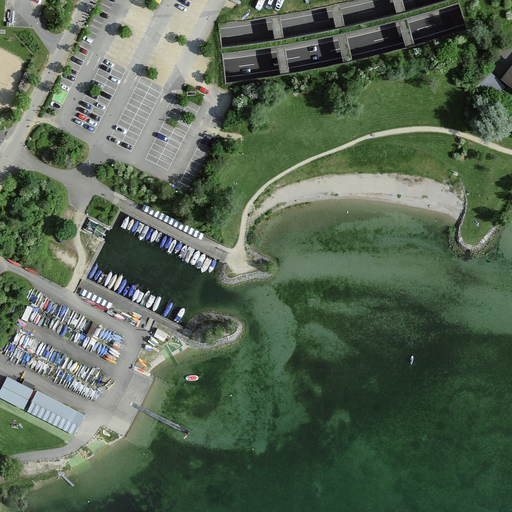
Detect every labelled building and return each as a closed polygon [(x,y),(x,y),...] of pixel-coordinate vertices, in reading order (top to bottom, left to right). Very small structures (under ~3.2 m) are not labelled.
[(511,65),(502,78),(511,85),(511,65)] [(497,99),(505,89),(492,80),(485,90),(497,99)] [(50,256),(75,263),(78,252),(54,244),(50,256)] [(33,391),(6,377),(0,389),(0,398),(23,410),(33,391)] [(38,392),(32,403),(78,427),(84,415),(38,392)] [(32,403),(27,413),(74,437),(78,427),(32,403)]
